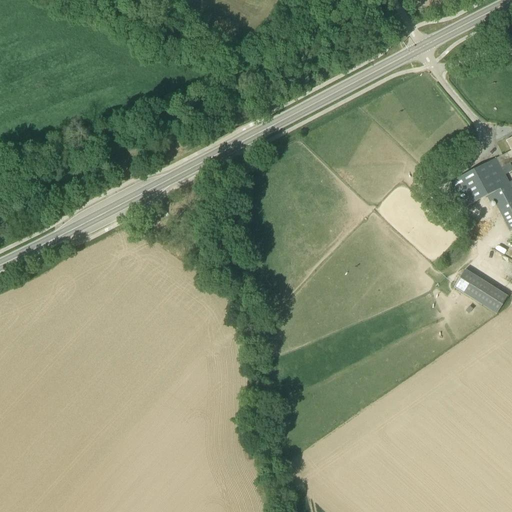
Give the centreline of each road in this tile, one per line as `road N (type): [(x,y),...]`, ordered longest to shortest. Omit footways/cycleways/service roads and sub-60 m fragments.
road 1 (unclassified): [(278,511),(231,239),(233,85)]
road 2 (secondary): [(0,265),(247,138)]
road 3 (secondary): [(419,48),(247,138)]
road 4 (unclassified): [(233,85),(193,51),(74,0)]
road 5 (unclassified): [(491,144),(419,48)]
